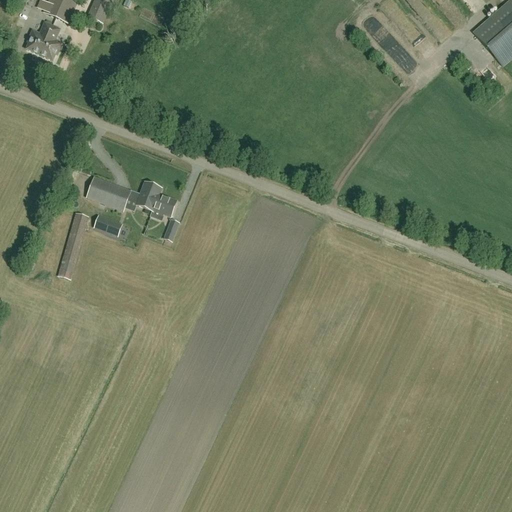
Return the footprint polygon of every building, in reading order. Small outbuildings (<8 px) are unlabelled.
[(56,20),(64,0),(50,0),(48,6),(51,7),(47,16),(56,20)] [(68,25),(78,2),(74,0),(64,0),(56,20),(68,25)] [(95,0),(89,13),(105,21),(114,0),(95,0)] [(486,6),(479,0),(464,0),(478,14),(486,6)] [(511,0),(473,36),(502,69),(511,60),(511,0)] [(29,21),(33,10),(28,8),(23,19),(29,21)] [(60,31),(52,28),(45,25),(40,36),(32,33),(28,42),(30,43),(26,51),(52,62),(56,54),(58,55),(62,46),(54,43),(60,31)] [(171,219),(176,204),(158,197),(161,191),(145,185),(140,199),(130,195),(131,194),(95,180),(87,200),(123,214),(127,204),(152,213),(153,212),(171,219)] [(70,282),(88,219),(76,216),(58,279),(70,282)] [(93,230),(105,234),(110,222),(98,217),(93,230)] [(172,245),(179,226),(171,223),(164,242),(172,245)]
